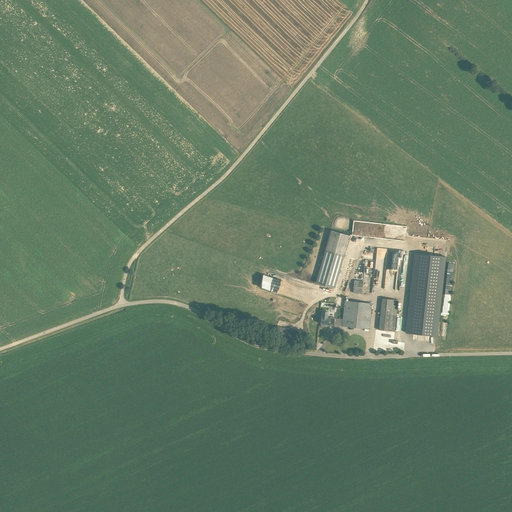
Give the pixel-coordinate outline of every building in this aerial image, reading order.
[(331,232),(316,283),(334,289),(349,237),(331,232)] [(403,259),(404,250),(389,248),(386,273),(398,274),(400,258),(403,259)] [(415,254),(407,333),(436,336),(445,257),(415,254)] [(266,288),(271,274),(263,272),(259,285),(266,288)] [(353,293),(362,294),(363,281),(354,281),(353,293)] [(382,299),(379,330),(395,332),(398,300),(382,299)] [(342,326),(369,329),(372,304),(344,301),(342,319),(342,326)] [(342,319),(331,318),(331,317),(328,316),(328,312),(322,311),(322,319),(321,324),(342,326),(342,319)] [(296,331),(280,329),(279,336),(295,339),(296,331)]
